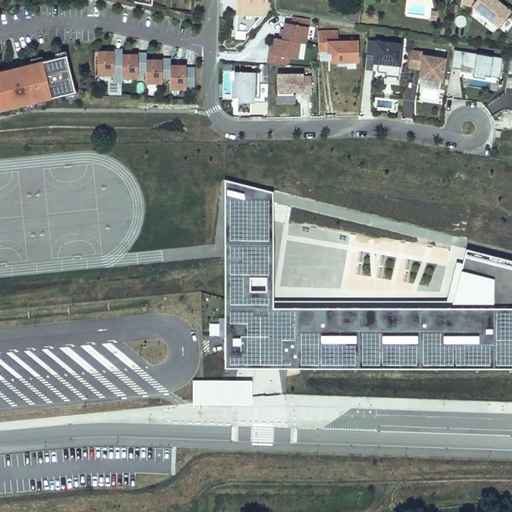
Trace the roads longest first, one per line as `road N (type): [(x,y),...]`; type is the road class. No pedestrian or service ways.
road 1 (unclassified): [(348,432),(96,426),(0,437)]
road 2 (unclassified): [(209,47),(211,110),(224,126),(380,125),(465,138),(468,118)]
road 3 (unclassified): [(0,32),(96,21),(209,47)]
road 4 (residential): [(348,432),(364,417),(511,421)]
road 5 (unclassified): [(511,440),(348,432)]
